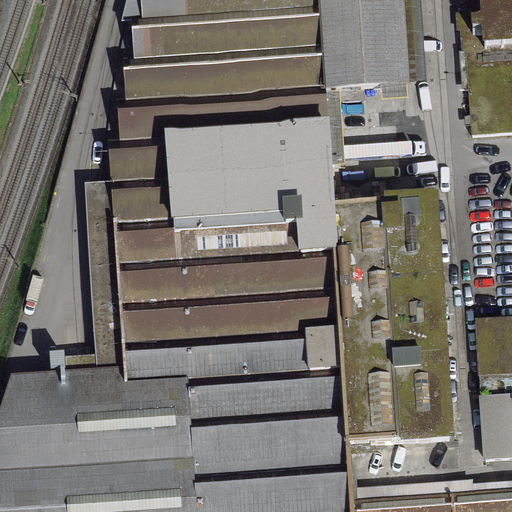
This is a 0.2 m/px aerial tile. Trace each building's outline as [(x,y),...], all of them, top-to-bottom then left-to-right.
[(139,0),(142,24),(131,25),(133,65),(122,66),(124,106),(116,106),(119,146),(107,147),(112,227),(111,227),(122,385),(83,388),(82,376),(65,377),(61,388),(64,389),(27,511),(511,511),(511,495),(351,506),(347,449),(367,447),(367,450),(373,450),(373,447),(447,442),(431,205),(357,210),(356,207),(351,208),(352,210),(330,212),(321,93),(401,87),(394,0),(139,0)] [(511,0),(465,0),(467,15),(460,17),(470,138),(511,134),(511,0)] [(478,387),(506,386),(511,385),(511,323),(483,325),(483,317),(474,318),(478,387)] [(478,402),(479,402),(506,401),(506,393),(511,392),(511,385),(506,386),(478,387),(478,402)] [(511,392),(506,393),(506,401),(479,402),(483,463),(511,460),(511,385),(511,392)]
